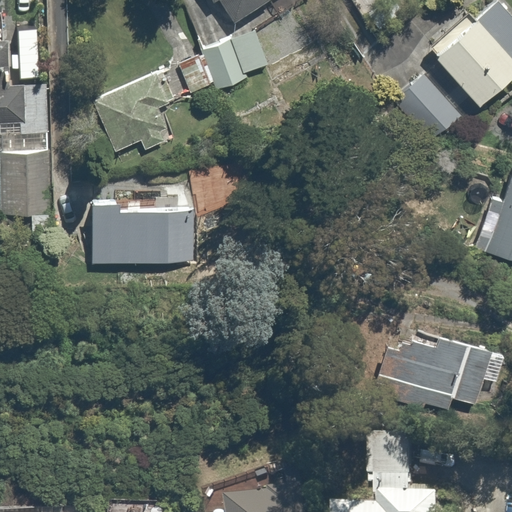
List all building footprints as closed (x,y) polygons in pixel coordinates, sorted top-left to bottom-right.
[(218,0),(219,0),(225,0),(242,26),(283,1),(282,0),(218,0)] [(463,11),(429,43),(486,103),(511,78),(511,10),(502,0),(500,0),(476,24),(463,11)] [(255,27),(177,63),(190,93),(215,81),(220,91),(247,78),(245,75),(271,63),(255,27)] [(0,134),(3,222),(52,221),(47,81),(9,82),(7,37),(0,37),(0,134)] [(179,97),(166,68),(95,100),(117,147),(168,123),(160,105),(179,97)] [(465,110),(425,68),(395,96),(435,139),(465,110)] [(511,261),(511,180),(505,203),(492,199),(475,249),(511,261)] [(199,205),(99,198),(94,262),(195,269),(199,205)] [(491,350),(405,325),(388,384),(474,409),(491,350)] [(372,485),(382,486),(382,499),(386,499),(386,507),(336,505),(335,511),(447,511),(448,497),(412,495),(414,438),(375,436),(372,485)] [(228,511),(309,511),(307,484),(272,488),(272,491),(227,496),(228,511)]
